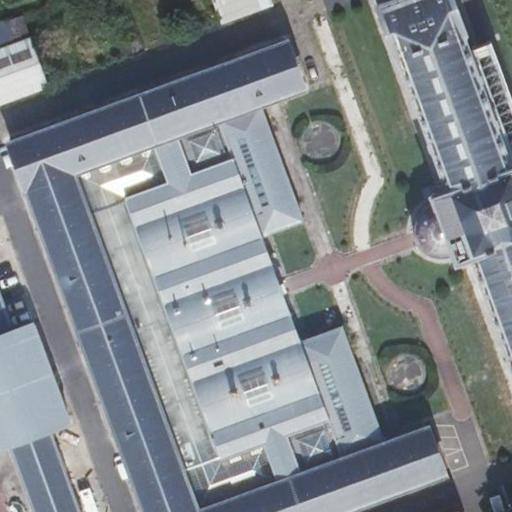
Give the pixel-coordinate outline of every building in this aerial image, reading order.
[(269,0),(212,0),(221,24),(271,5),(269,0)] [(511,165),(463,36),(467,34),(454,0),(391,0),(378,5),(398,60),(400,59),(448,189),(432,195),(434,203),(424,208),(417,217),(415,226),(416,237),(422,248),(432,255),(443,256),(453,254),(456,262),(473,256),(511,362),(511,165)] [(0,26),(0,103),(49,87),(26,18),(0,26)] [(286,43),(14,143),(30,189),(148,511),(334,511),(442,473),(425,426),(384,442),(342,326),(301,341),(292,315),(272,262),(263,236),(303,221),(260,105),(302,89),(286,43)] [(0,448),(11,445),(35,511),(79,511),(49,431),(70,423),(33,324),(13,332),(0,294),(0,448)]
